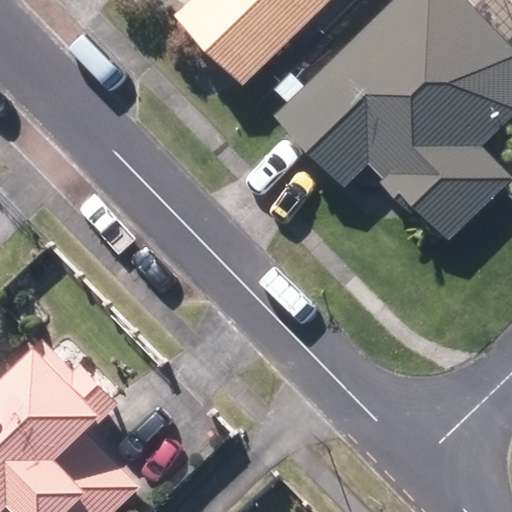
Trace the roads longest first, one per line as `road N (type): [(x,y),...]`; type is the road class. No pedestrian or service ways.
road 1 (residential): [(0,38),(420,467)]
road 2 (residential): [(420,467),(511,373)]
